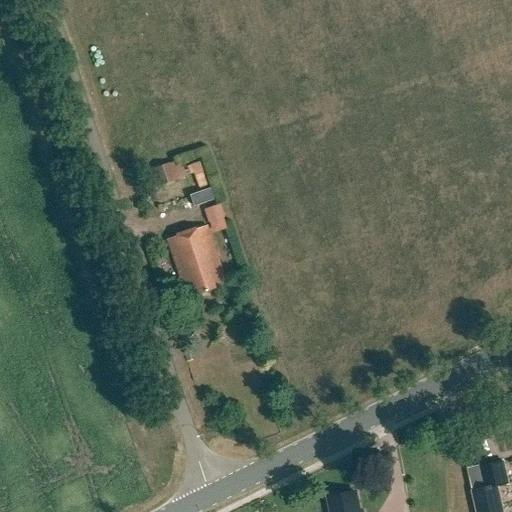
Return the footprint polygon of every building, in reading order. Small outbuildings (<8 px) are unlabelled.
[(159,181),(177,177),(173,163),(156,167),(159,181)] [(210,192),(191,197),(193,206),(214,201),(210,192)] [(217,292),(215,286),(227,283),(209,228),(167,242),(186,302),(217,292)] [(507,485),(502,462),(478,467),(484,490),(471,493),(475,511),(500,511),(495,487),(507,485)] [(361,511),(358,492),(330,497),(332,511),(361,511)]
